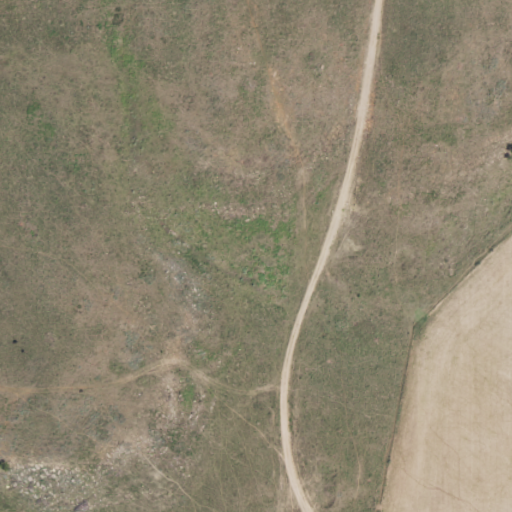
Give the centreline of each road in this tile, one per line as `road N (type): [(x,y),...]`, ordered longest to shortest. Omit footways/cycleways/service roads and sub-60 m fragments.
road 1 (residential): [(313,511),(293,451),(293,231),(238,0)]
road 2 (residential): [(293,231),(323,144),(348,0)]
